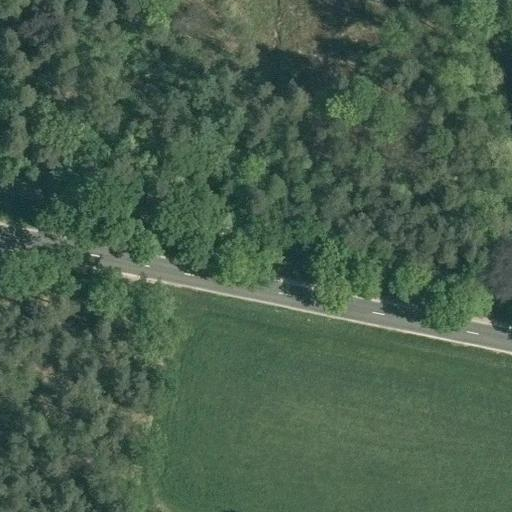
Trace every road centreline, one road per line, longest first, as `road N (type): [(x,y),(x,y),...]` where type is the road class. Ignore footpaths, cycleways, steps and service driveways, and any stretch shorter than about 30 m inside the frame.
road 1 (secondary): [(511,343),(0,237)]
road 2 (track): [(482,0),(511,167)]
